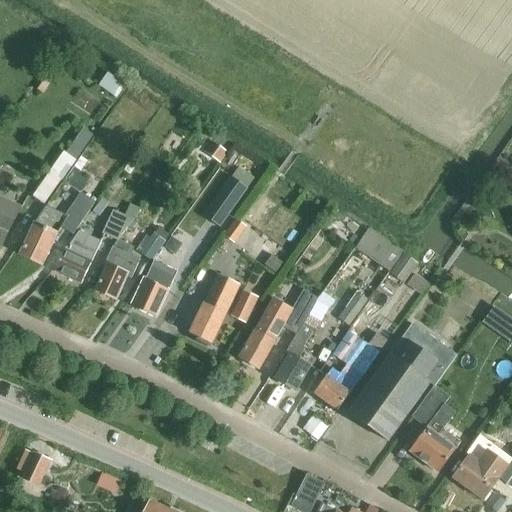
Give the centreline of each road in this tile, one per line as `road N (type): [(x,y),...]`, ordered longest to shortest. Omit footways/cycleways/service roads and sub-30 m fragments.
road 1 (residential): [(401,511),(216,409),(0,314)]
road 2 (residential): [(233,511),(0,409)]
